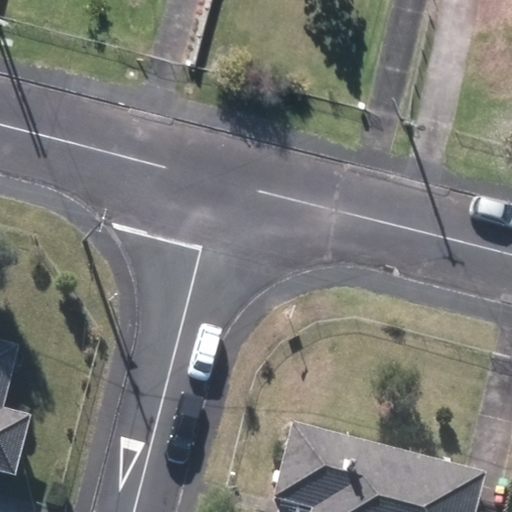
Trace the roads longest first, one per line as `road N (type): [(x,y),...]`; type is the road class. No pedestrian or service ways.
road 1 (residential): [(231,175),(137,511)]
road 2 (residential): [(231,175),(511,251)]
road 3 (residential): [(0,119),(231,175)]
